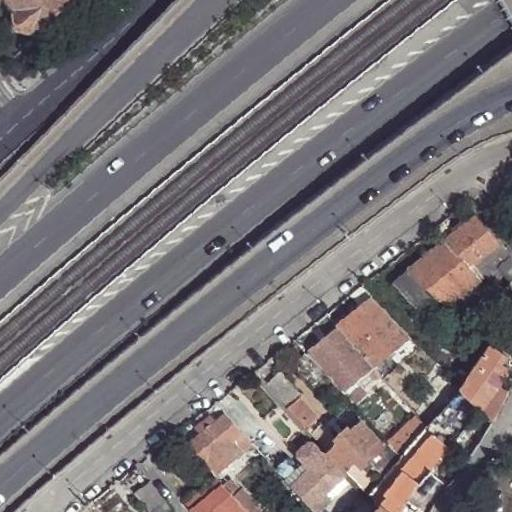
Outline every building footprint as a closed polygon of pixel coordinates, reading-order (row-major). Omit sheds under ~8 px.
[(66,2),(65,0),(7,0),(15,10),(12,13),(14,23),(20,30),(28,33),(68,3),(66,2)] [(455,232),(445,219),(431,230),(442,242),(479,280),(482,279),(495,267),(510,257),(474,217),(455,232)] [(460,295),(479,280),(442,242),(408,269),(446,308),(460,295)] [(511,290),(511,259),(510,257),(495,267),(508,281),(497,291),(504,298),(511,290)] [(446,308),(408,269),(392,282),(423,318),(434,311),(441,318),(444,315),(448,319),(451,314),(446,308)] [(372,298),(362,285),(351,294),(360,308),(337,326),(372,366),(377,362),(408,337),(372,298)] [(469,306),(460,295),(446,308),(451,314),(455,317),(469,306)] [(511,313),(511,304),(504,298),(476,338),(488,349),(490,346),(511,313)] [(376,379),(380,376),(377,371),(372,366),(337,326),(308,349),(357,403),(368,393),(357,381),(369,372),(376,379)] [(506,358),(490,346),(488,349),(459,389),(470,402),(480,413),(490,422),(504,398),(495,393),(500,387),(507,378),(497,371),(501,366),(506,358)] [(311,385),(324,375),(304,353),(292,363),(311,385)] [(380,368),(377,362),(372,366),(377,371),(380,368)] [(437,413),(459,389),(435,365),(423,378),(436,390),(425,402),(437,413)] [(510,374),(501,366),(497,371),(507,378),(510,374)] [(278,372),(265,383),(287,407),(300,395),(278,372)] [(495,393),(504,398),(507,391),(500,387),(495,393)] [(318,416),(300,395),(287,407),(305,427),(318,416)] [(470,422),(480,413),(470,402),(460,411),(470,422)] [(216,472),(252,445),(227,414),(214,424),(209,418),(195,429),(200,435),(191,442),(216,472)] [(340,444),(329,453),(345,472),(356,463),(362,471),(386,450),(363,423),(352,433),(347,428),(335,439),(340,444)] [(389,447),(399,458),(417,438),(407,427),(389,447)] [(400,511),(408,501),(418,485),(417,484),(447,449),(432,435),(401,471),(403,473),(386,495),(389,497),(376,511),(400,511)] [(330,486),(342,476),(313,444),(308,442),(298,450),(298,457),(303,463),(299,468),(292,461),(285,460),(275,470),(313,511),(319,511),(338,495),(330,486)] [(367,487),(371,491),(382,477),(372,466),(361,479),(364,483),(368,478),(371,482),(367,487)] [(429,472),(418,485),(408,501),(426,511),(429,511),(447,488),(429,472)] [(190,511),(221,483),(217,479),(185,505),(190,511)] [(222,485),(246,511),(253,511),(256,510),(230,479),(222,485)] [(134,493),(148,511),(150,511),(164,502),(148,481),(134,493)] [(246,511),(222,485),(221,483),(190,511),(246,511)]
